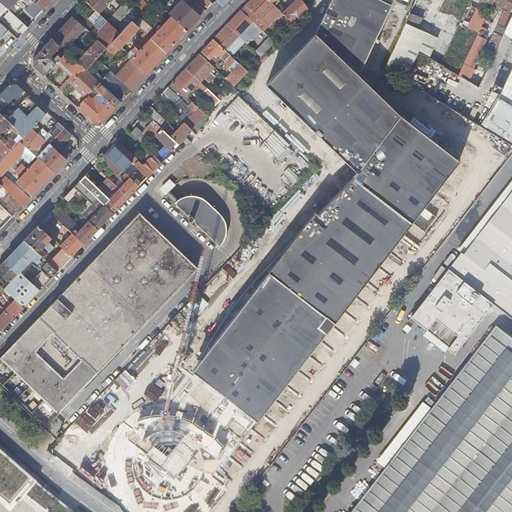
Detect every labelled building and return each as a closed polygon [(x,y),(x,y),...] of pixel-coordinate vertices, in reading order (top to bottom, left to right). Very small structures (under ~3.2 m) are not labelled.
[(31,0),(0,0),(0,2),(5,7),(10,11),(19,0),(23,0),(28,5),(24,10),(36,21),(44,12),(31,0)] [(31,0),(44,12),(55,0),(31,0)] [(87,0),(86,2),(96,12),(99,15),(113,0),(87,0)] [(188,32),(202,17),(191,8),(187,3),(183,0),(170,15),(172,17),(188,32)] [(214,4),(208,0),(198,0),(209,10),(214,4)] [(278,18),(290,30),(294,25),(283,14),(277,9),(272,5),(267,0),(252,0),(241,11),(262,30),(264,32),(278,18)] [(392,6),(379,0),(331,0),(316,34),(267,86),(335,151),(383,100),(358,77),(392,6)] [(294,25),(309,9),(302,0),(297,0),(286,11),(283,14),(294,25)] [(503,34),(511,15),(511,0),(494,0),(492,6),(489,11),(494,15),(497,14),(500,9),(507,13),(502,20),(501,19),(490,42),(498,46),(503,34)] [(206,12),(196,3),(191,8),(202,17),(206,12)] [(111,20),(123,31),(132,21),(136,17),(138,15),(125,4),(111,20)] [(277,9),(283,14),(286,11),(280,6),(277,9)] [(228,26),(248,45),(262,30),(241,11),(228,26)] [(6,17),(24,34),(29,29),(11,12),(6,17)] [(96,12),(88,21),(97,28),(96,29),(100,33),(109,23),(108,23),(99,15),(96,12)] [(75,19),(85,29),(99,41),(107,49),(112,43),(121,34),(109,23),(100,33),(96,29),(97,28),(88,21),(79,13),(75,19)] [(422,19),(410,13),(405,24),(418,30),(422,19)] [(511,15),(503,34),(511,39),(511,15)] [(53,39),(61,47),(65,51),(85,29),(75,19),(73,17),(53,39)] [(151,31),(136,17),(132,21),(167,54),(188,32),(172,17),(162,28),(161,26),(158,29),(160,31),(155,36),(151,32),(151,31)] [(108,23),(109,23),(121,34),(123,31),(111,20),(108,23)] [(112,43),(120,50),(125,55),(127,53),(122,48),(138,31),(149,41),(140,52),(135,48),(127,57),(133,62),(147,76),(167,54),(132,21),(123,31),(121,34),(112,43)] [(0,41),(8,32),(0,24),(0,41)] [(385,69),(405,81),(418,52),(429,58),(438,39),(418,30),(405,24),(385,69)] [(214,40),(226,51),(236,40),(248,50),(250,47),(248,45),(228,26),(214,40)] [(488,29),(482,26),(480,33),(485,35),(488,29)] [(480,33),(459,76),(468,82),(469,82),(474,71),(473,69),(488,37),(485,35),(480,33)] [(257,53),(262,58),(277,43),(270,38),(257,53)] [(58,50),(61,47),(53,39),(34,59),(34,67),(45,77),(57,64),(62,59),(58,55),(55,59),(52,57),(58,50)] [(225,63),(231,56),(226,51),(214,40),(202,53),(210,60),(214,56),(216,58),(219,55),(222,57),(221,59),(225,63)] [(86,55),(79,63),(86,69),(87,71),(98,59),(107,49),(99,41),(91,49),(91,48),(85,54),(86,55)] [(496,51),(498,46),(490,42),(488,47),(496,51)] [(112,43),(107,49),(115,55),(120,50),(112,43)] [(65,51),(61,47),(58,50),(64,56),(68,53),(65,51)] [(64,56),(62,59),(57,64),(71,77),(59,90),(64,94),(72,85),(74,82),(86,69),(79,63),(68,53),(64,56)] [(186,70),(201,84),(205,78),(210,82),(216,77),(211,72),(215,69),(200,55),(186,70)] [(227,80),(235,87),(249,72),(231,56),(225,63),(234,71),(227,80)] [(132,91),(147,76),(133,62),(128,68),(127,67),(117,77),(132,91)] [(426,93),(463,116),(479,89),(478,88),(442,67),(426,93)] [(87,71),(86,69),(74,82),(79,87),(77,90),(87,99),(89,96),(101,84),(87,71)] [(195,90),(215,108),(221,102),(213,95),(201,84),(186,70),(172,84),(186,97),(187,98),(195,90)] [(105,88),(121,103),(132,91),(117,77),(112,72),(101,84),(105,88)] [(501,97),(499,101),(511,108),(511,73),(505,89),(501,97)] [(105,88),(101,84),(89,96),(91,98),(100,94),(105,88)] [(182,101),(186,97),(172,84),(169,88),(182,101)] [(18,93),(22,89),(18,85),(10,85),(1,95),(9,103),(14,97),(17,100),(21,95),(18,93)] [(501,97),(505,89),(498,85),(493,93),(501,97)] [(87,99),(78,107),(95,123),(103,123),(121,103),(105,88),(100,94),(102,95),(95,102),(91,98),(89,96),(87,99)] [(185,123),(193,130),(206,115),(192,103),(189,107),(185,104),(184,102),(182,101),(169,88),(165,93),(178,105),(187,113),(181,120),(185,123)] [(511,145),(511,108),(499,101),(497,99),(479,89),(463,116),(511,145)] [(221,102),(225,98),(217,91),(213,95),(221,102)] [(240,94),(226,109),(247,131),(258,120),(264,125),(260,129),(267,136),(262,141),(280,159),(285,154),(283,152),(291,145),(240,94)] [(0,113),(7,120),(21,104),(17,100),(14,97),(9,103),(1,95),(0,95),(0,113)] [(25,137),(37,125),(41,121),(46,115),(27,98),(21,104),(7,120),(25,137)] [(383,100),(335,151),(358,174),(354,178),(354,179),(301,233),(286,219),(251,256),(266,270),(250,287),(236,304),(234,308),(221,325),(206,349),(202,357),(190,384),(185,398),(192,404),(182,417),(185,420),(232,455),(288,383),(303,394),(335,354),(320,343),(400,238),(416,250),(448,209),(432,197),(459,161),(401,117),(383,100)] [(165,133),(179,144),(193,130),(185,123),(173,136),(161,125),(165,121),(150,108),(145,114),(154,122),(165,133)] [(7,120),(0,113),(0,140),(12,152),(20,143),(25,137),(7,120)] [(45,124),(52,117),(48,113),(46,115),(41,121),(45,124)] [(156,136),(173,151),(179,144),(165,133),(154,122),(145,133),(153,140),(156,136)] [(38,158),(41,154),(50,145),(65,129),(61,126),(46,143),(34,132),(39,127),(37,125),(25,137),(20,143),(29,150),(36,157),(38,158)] [(131,134),(146,148),(152,142),(143,134),(137,128),(131,134)] [(54,149),(67,161),(72,156),(65,149),(65,150),(62,147),(73,136),(65,129),(50,145),(54,149)] [(6,158),(12,152),(0,140),(0,155),(1,154),(6,158)] [(0,164),(0,179),(5,175),(25,154),(29,150),(20,143),(12,152),(6,158),(0,164)] [(41,154),(46,158),(54,149),(50,145),(41,154)] [(141,172),(148,178),(162,163),(156,158),(154,156),(150,160),(144,167),(120,145),(119,146),(116,149),(141,172)] [(130,166),(139,174),(141,172),(116,149),(114,146),(106,155),(118,166),(124,172),(130,166)] [(19,182),(34,196),(67,161),(54,149),(46,158),(43,162),(40,159),(30,169),(25,164),(18,171),(23,177),(19,182)] [(29,150),(25,154),(26,156),(24,158),(29,164),(36,157),(29,150)] [(156,158),(162,163),(167,158),(161,152),(156,158)] [(113,171),(118,166),(106,155),(101,159),(113,171)] [(293,180),(298,176),(290,167),(286,171),(293,180)] [(136,177),(142,184),(148,178),(141,172),(139,174),(136,177)] [(120,189),(129,197),(139,186),(126,174),(122,179),(126,183),(120,189)] [(80,183),(96,197),(100,192),(85,177),(80,183)] [(0,184),(6,190),(12,183),(6,178),(0,184)] [(105,206),(114,214),(129,197),(120,189),(116,185),(108,178),(104,183),(111,189),(113,187),(118,192),(110,201),(105,206)] [(116,185),(120,189),(126,183),(122,179),(116,185)] [(166,195),(170,192),(176,185),(170,179),(160,189),(166,195)] [(464,254),(511,193),(511,181),(459,250),(462,252),(464,254)] [(6,190),(24,207),(30,200),(12,183),(6,190)] [(90,222),(97,230),(114,214),(105,206),(96,197),(80,183),(76,187),(101,210),(92,220),(86,215),(84,217),(90,222)] [(0,196),(18,213),(24,207),(6,190),(0,184),(0,196)] [(96,197),(105,206),(110,201),(100,192),(96,197)] [(180,201),(170,192),(166,195),(221,248),(230,238),(232,236),(233,233),(233,230),(231,226),(229,223),(205,199),(201,197),(198,196),(194,195),(190,196),(186,197),(183,199),(180,201)] [(494,306),(511,319),(511,193),(464,254),(462,252),(412,317),(428,330),(437,319),(458,337),(450,348),(448,350),(454,356),(494,306)] [(69,195),(64,199),(69,203),(73,199),(69,195)] [(0,231),(13,218),(0,205),(0,231)] [(65,226),(84,244),(97,230),(90,222),(82,230),(71,219),(57,207),(51,214),(64,226),(65,226)] [(198,267),(140,212),(0,359),(0,383),(46,427),(198,267)] [(64,250),(72,257),(84,244),(65,226),(64,226),(51,214),(40,224),(55,237),(63,228),(71,235),(61,247),(64,250)] [(40,224),(39,226),(53,239),(55,237),(40,224)] [(25,241),(58,271),(72,257),(64,250),(54,261),(42,250),(45,247),(50,252),(52,250),(54,252),(57,249),(49,243),(53,239),(39,226),(25,241)] [(32,283),(40,291),(58,271),(25,241),(5,262),(19,275),(20,273),(33,259),(36,261),(34,264),(37,267),(40,264),(44,268),(45,269),(32,283)] [(23,276),(34,264),(36,261),(33,259),(20,273),(23,276)] [(0,285),(5,290),(11,284),(11,283),(19,275),(5,262),(0,267),(0,285)] [(31,283),(32,283),(45,269),(44,268),(31,283)] [(11,296),(24,307),(40,291),(32,283),(31,283),(23,276),(20,273),(19,275),(11,283),(11,284),(5,290),(7,292),(11,296)] [(6,311),(14,319),(24,307),(11,296),(8,299),(10,301),(9,302),(11,304),(7,309),(5,307),(3,309),(6,311)] [(0,317),(0,329),(2,331),(14,319),(6,311),(0,317)] [(428,330),(450,348),(458,337),(437,319),(428,330)] [(511,511),(511,339),(496,327),(352,511),(511,511)] [(0,452),(0,503),(10,511),(11,511),(36,482),(0,452)] [(127,499),(121,507),(126,511),(132,503),(127,499)]
